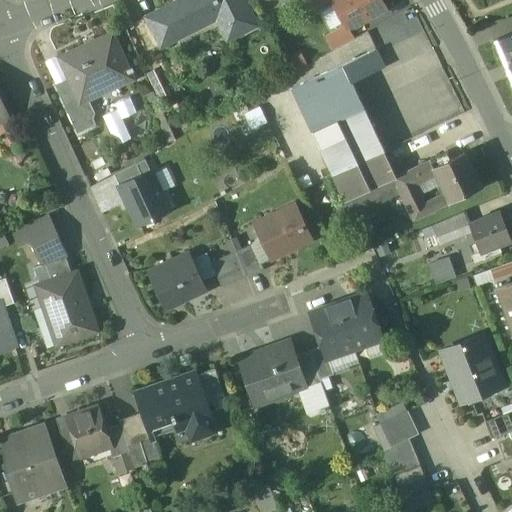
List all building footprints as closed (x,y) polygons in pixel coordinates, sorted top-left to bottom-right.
[(186,0),(161,13),(173,36),(216,15),(223,30),(235,24),(240,35),(258,26),(245,0),(240,0),(239,1),(238,0),(186,0)] [(311,0),(318,11),(334,2),(332,0),(311,0)] [(332,0),(334,2),(346,24),(349,28),(384,8),(379,0),(332,0)] [(160,9),(144,17),(161,49),(176,42),(161,13),(160,9)] [(346,24),(325,36),(333,50),(354,38),(349,28),(346,24)] [(113,32),(58,57),(79,103),(80,104),(81,103),(77,96),(96,88),(92,79),(107,73),(114,88),(134,79),(113,32)] [(511,33),(494,40),(511,85),(511,33)] [(376,48),(344,63),(352,81),(384,66),(376,48)] [(344,63),(293,87),(312,130),(364,105),(352,81),(344,63)] [(79,103),(68,79),(56,85),(67,109),(79,103)] [(81,103),(80,104),(79,103),(67,109),(78,133),(91,127),(81,103)] [(364,105),(312,130),(315,135),(328,163),(333,175),(385,151),(364,105)] [(315,135),(301,142),(314,170),(328,163),(315,135)] [(465,149),(449,156),(447,150),(429,158),(435,173),(443,191),(447,200),(480,186),(465,149)] [(385,151),(333,175),(352,214),(401,191),(403,191),(397,176),(385,151)] [(429,158),(397,176),(403,191),(401,191),(414,219),(447,200),(443,191),(424,202),(416,183),(435,173),(429,158)] [(120,185),(151,171),(146,160),(115,174),(120,185)] [(120,185),(138,225),(169,212),(151,171),(120,185)] [(294,204),(275,214),(277,219),(265,225),(272,239),(266,242),(273,257),(311,239),(294,204)] [(498,210),(469,222),(477,243),(479,248),(475,250),(476,253),(476,254),(498,245),(510,240),(498,210)] [(464,211),(445,219),(450,231),(469,222),(464,211)] [(66,256),(47,214),(14,229),(21,244),(32,239),(44,264),(66,256)] [(445,219),(433,224),(438,236),(450,231),(445,219)] [(253,243),(237,251),(247,276),(264,268),(253,243)] [(498,245),(476,254),(476,253),(472,255),(475,261),(501,251),(498,245)] [(237,251),(211,263),(223,287),(247,276),(237,251)] [(436,281),(456,275),(451,255),(430,261),(436,281)] [(44,264),(34,267),(40,284),(72,273),(66,256),(44,264)] [(191,260),(178,266),(176,261),(153,272),(151,268),(149,269),(167,307),(168,306),(167,303),(178,298),(179,301),(203,290),(197,276),(198,275),(191,260)] [(511,260),(491,268),(495,280),(511,273),(511,260)] [(72,273),(40,284),(61,342),(98,329),(78,271),(72,273)] [(13,303),(5,279),(0,280),(0,300),(1,301),(3,306),(13,303)] [(511,283),(496,289),(511,334),(511,283)] [(366,293),(349,298),(345,305),(340,307),(355,349),(382,339),(366,293)] [(349,298),(311,311),(323,345),(327,358),(329,358),(332,369),(359,360),(355,349),(340,307),(345,305),(349,298)] [(0,300),(0,351),(17,345),(3,306),(1,301),(0,300)] [(485,358),(478,340),(466,345),(465,341),(442,350),(452,374),(455,372),(466,399),(501,385),(490,356),(485,358)] [(258,350),(239,357),(254,397),(282,387),(281,385),(302,377),(304,376),(298,360),(296,360),(294,354),(289,342),(259,353),(258,350)] [(323,345),(310,348),(320,378),(334,373),(332,369),(329,358),(327,358),(323,345)] [(310,348),(294,354),(296,360),(298,360),(304,376),(302,377),(306,387),(321,381),(320,378),(310,348)] [(215,368),(197,374),(208,405),(225,398),(215,368)] [(176,386),(154,394),(152,389),(136,395),(143,413),(152,439),(154,438),(151,431),(178,421),(176,416),(183,413),(192,440),(215,431),(206,406),(208,405),(197,374),(197,373),(174,380),(176,386)] [(306,387),(301,389),(309,411),(329,404),(321,381),(306,387)] [(96,408),(68,418),(81,455),(108,447),(110,446),(104,430),(96,408)] [(409,409),(381,423),(392,445),(409,437),(420,432),(409,409)] [(511,409),(485,421),(492,438),(511,429),(511,409)] [(143,413),(120,421),(121,424),(129,447),(152,439),(143,413)] [(121,424),(104,430),(110,446),(108,447),(113,457),(130,451),(129,447),(121,424)] [(46,428),(23,435),(22,433),(3,440),(13,468),(6,471),(17,502),(66,485),(46,428)] [(392,445),(384,449),(393,472),(418,462),(409,437),(392,445)] [(418,462),(393,472),(398,485),(424,475),(418,462)] [(424,475),(398,485),(404,498),(430,488),(424,475)] [(264,511),(279,505),(269,482),(254,488),(264,511)]
